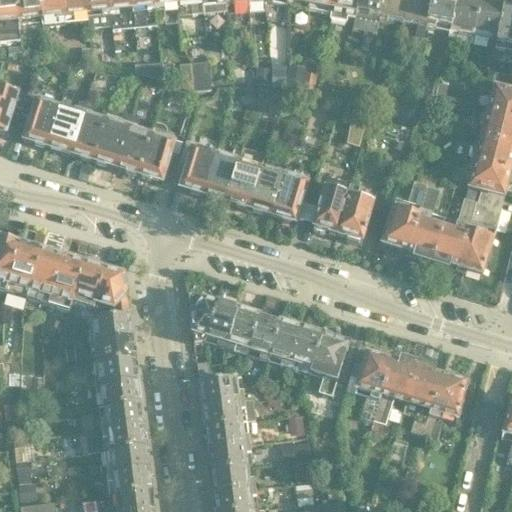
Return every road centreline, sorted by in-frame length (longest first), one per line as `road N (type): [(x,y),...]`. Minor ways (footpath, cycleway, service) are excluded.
road 1 (residential): [(163,234),(503,346)]
road 2 (residential): [(185,511),(155,278),(163,234)]
road 3 (residential): [(0,191),(48,197),(163,234)]
